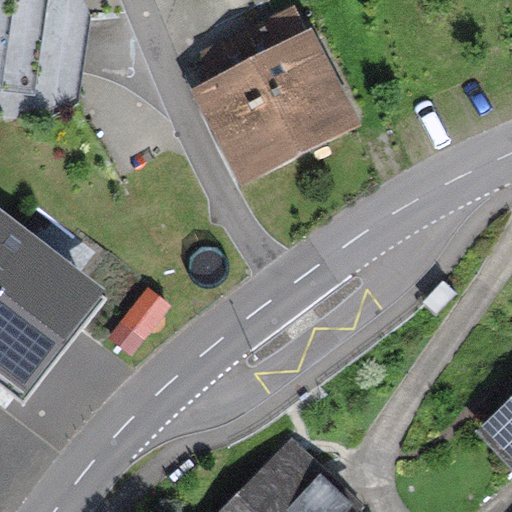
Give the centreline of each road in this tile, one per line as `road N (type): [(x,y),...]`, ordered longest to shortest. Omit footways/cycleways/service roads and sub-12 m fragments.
road 1 (tertiary): [(296,282),(157,394),(54,511)]
road 2 (residential): [(149,0),(296,282)]
road 3 (tertiary): [(511,152),(440,185),(296,282)]
